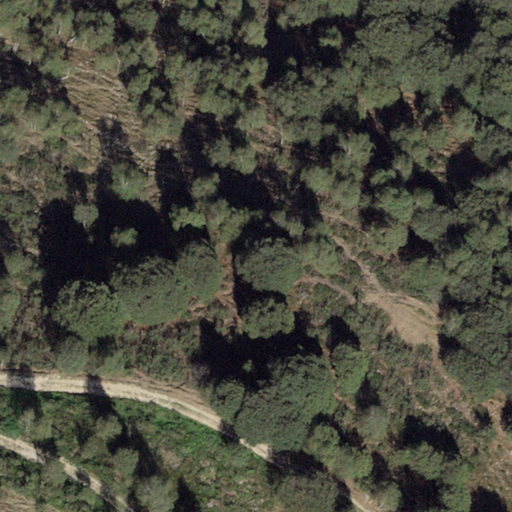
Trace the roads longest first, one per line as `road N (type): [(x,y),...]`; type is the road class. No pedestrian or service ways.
road 1 (track): [(349,511),(237,438),(164,406),(0,379)]
road 2 (track): [(0,443),(48,461),(121,511)]
